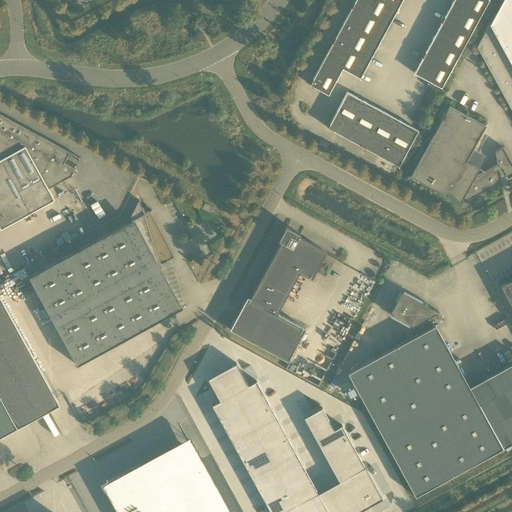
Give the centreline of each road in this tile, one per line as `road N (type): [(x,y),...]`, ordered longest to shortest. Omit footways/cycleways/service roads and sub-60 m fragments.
road 1 (unclassified): [(298,154),(157,417),(0,506)]
road 2 (unclassified): [(298,154),(447,237),(478,237),(511,218)]
road 3 (unclassified): [(20,66),(133,80),(216,56)]
road 4 (unclassified): [(216,56),(251,121),(298,154)]
